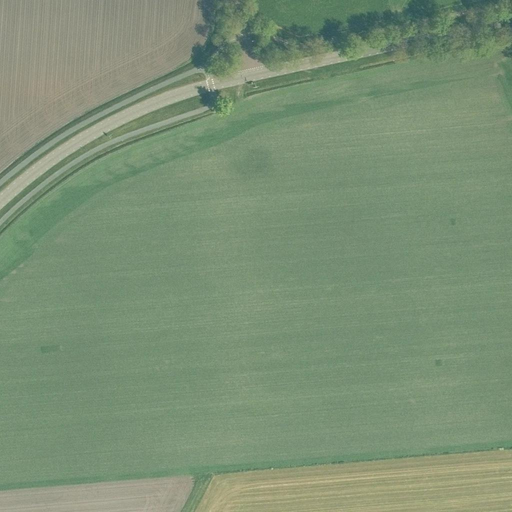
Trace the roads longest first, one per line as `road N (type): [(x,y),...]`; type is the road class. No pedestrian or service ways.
road 1 (tertiary): [(251,76),(106,127),(0,203)]
road 2 (tertiary): [(511,20),(251,76)]
